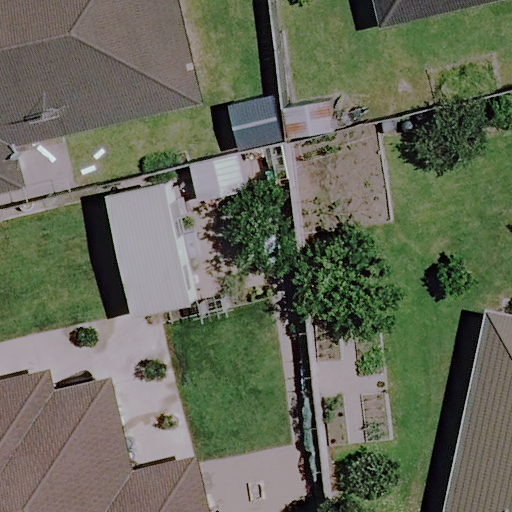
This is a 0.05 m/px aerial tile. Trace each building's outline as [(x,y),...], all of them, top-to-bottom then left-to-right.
[(216,102),(194,0),(0,0),(0,195),(34,188),(24,142),(216,102)] [(511,0),(389,0),(395,23),(492,0),(511,0)] [(394,139),(310,153),(327,253),(410,240),(394,139)] [(224,299),(198,179),(123,195),(148,315),(224,299)] [(511,511),(511,305),(508,304),(465,511),(511,511)] [(69,391),(65,377),(0,391),(0,511),(221,511),(210,462),(145,477),(123,378),(69,391)]
